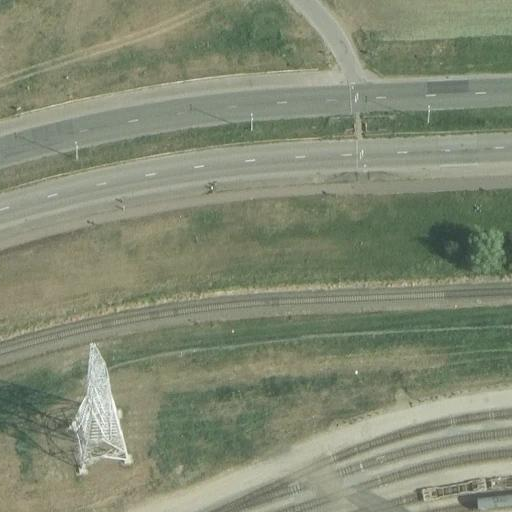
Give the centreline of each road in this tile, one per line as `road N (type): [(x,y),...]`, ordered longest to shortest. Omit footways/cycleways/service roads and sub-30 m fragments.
road 1 (primary): [(0,209),(212,165),(511,147)]
road 2 (primary): [(355,98),(151,117),(0,151)]
road 3 (primary): [(511,91),(355,98)]
